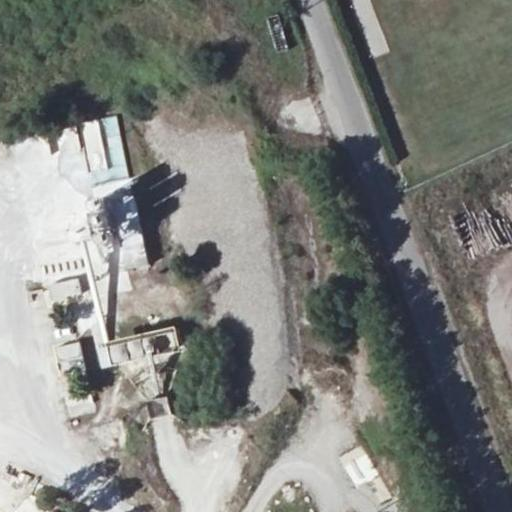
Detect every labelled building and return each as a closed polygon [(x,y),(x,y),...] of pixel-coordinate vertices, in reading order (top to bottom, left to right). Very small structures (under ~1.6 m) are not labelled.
[(132,196),(110,201),(126,269),(148,263),(132,196)] [(89,216),(67,221),(73,246),(95,241),(89,216)] [(73,281),(47,287),(50,302),(76,297),(73,281)] [(172,332),(105,345),(109,366),(176,353),(172,332)] [(77,345),(55,351),(59,367),(82,362),(77,345)] [(92,396),(72,397),(73,416),(93,415),(92,396)]
